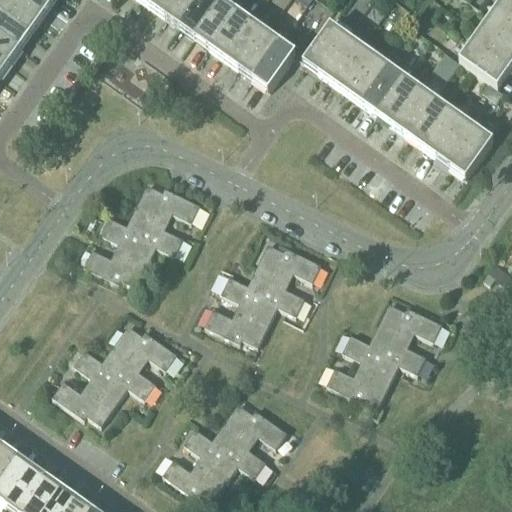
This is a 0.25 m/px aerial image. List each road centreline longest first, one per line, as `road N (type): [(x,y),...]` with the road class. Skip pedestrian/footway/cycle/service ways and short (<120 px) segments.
road 1 (residential): [(268,133),(95,18),(83,22),(0,139)]
road 2 (tertiary): [(474,230),(448,260),(411,266),(352,246),(232,184)]
road 3 (residential): [(474,230),(294,104),(268,133)]
road 4 (tertiary): [(232,184),(168,152),(133,147),(101,163),(67,208)]
road 5 (residential): [(0,416),(135,511)]
